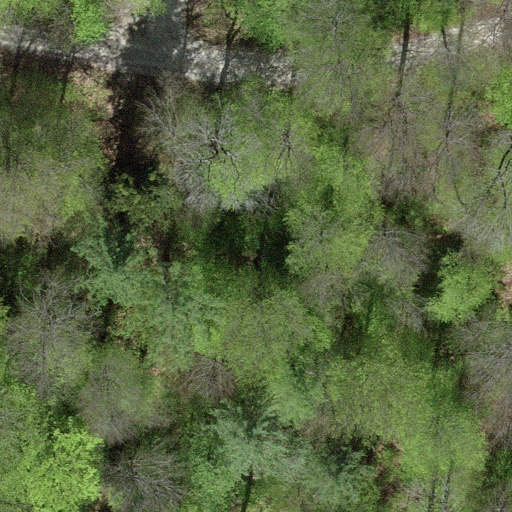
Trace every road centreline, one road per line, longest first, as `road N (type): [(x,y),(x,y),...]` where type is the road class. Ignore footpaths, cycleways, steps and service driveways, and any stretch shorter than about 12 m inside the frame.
road 1 (track): [(75,511),(81,433),(125,353),(185,250),(329,72)]
road 2 (unclassified): [(511,35),(329,72),(219,71),(0,35)]
road 3 (track): [(511,357),(270,511)]
